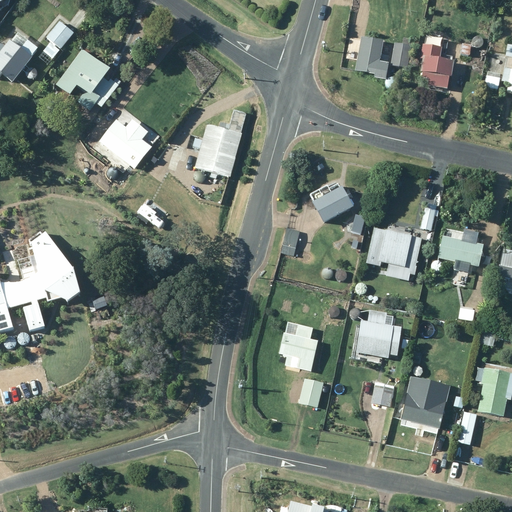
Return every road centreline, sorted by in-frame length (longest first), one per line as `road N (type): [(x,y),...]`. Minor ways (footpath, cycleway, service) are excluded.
road 1 (tertiary): [(290,89),(221,361),(213,443)]
road 2 (residential): [(213,443),(511,506)]
road 3 (residential): [(290,89),(362,130),(511,164)]
road 4 (residential): [(213,443),(167,440),(0,485)]
road 5 (tertiary): [(170,0),(290,89)]
